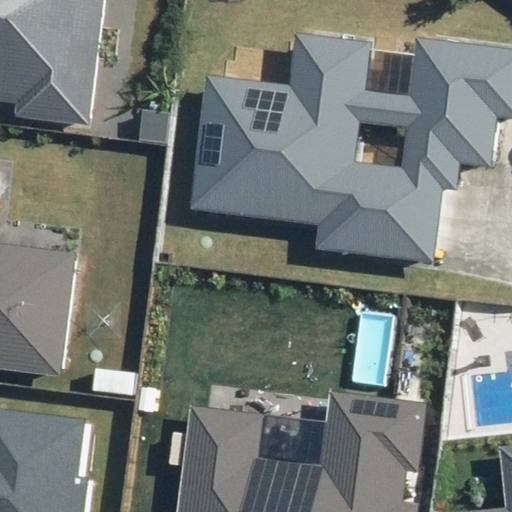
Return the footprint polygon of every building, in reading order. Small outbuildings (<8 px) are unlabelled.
[(0,0),(0,95),(37,99),(35,115),(102,121),(114,0),(0,0)] [(291,86),(207,76),(190,210),(318,225),(315,248),(432,263),(438,219),(442,187),(458,189),(461,164),(493,168),(500,117),(511,118),(511,48),(415,37),(408,95),(364,89),(369,45),(297,36),(291,86)] [(0,225),(8,167),(0,165),(0,369),(68,378),(82,266),(0,255),(0,225)] [(263,419),(186,409),(172,511),(413,511),(415,504),(400,502),(403,474),(420,476),(429,407),(327,394),(317,466),(258,458),(263,419)] [(0,511),(94,511),(97,486),(82,485),(88,429),(0,419),(0,511)]
